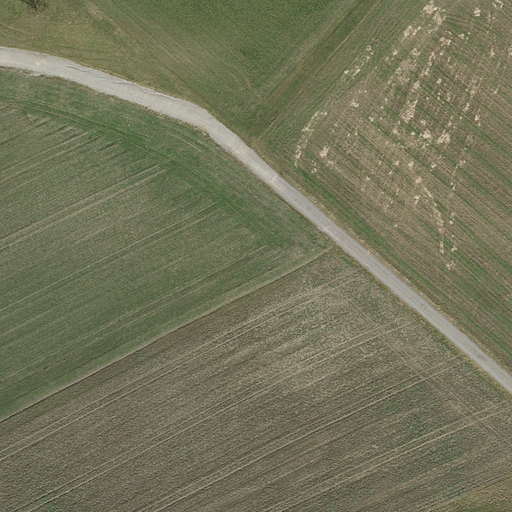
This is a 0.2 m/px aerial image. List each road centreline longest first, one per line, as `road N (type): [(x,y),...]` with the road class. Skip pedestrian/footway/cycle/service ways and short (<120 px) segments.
road 1 (track): [(0,60),(93,73),(211,122),(511,392)]
road 2 (track): [(237,145),(373,0)]
